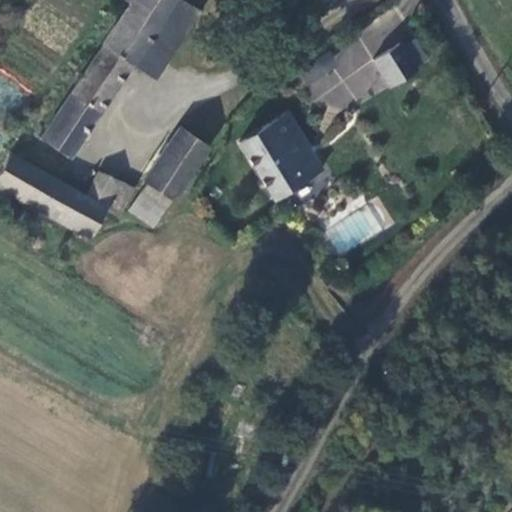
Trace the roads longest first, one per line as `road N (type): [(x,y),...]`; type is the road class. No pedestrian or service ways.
road 1 (unclassified): [(511,192),(474,223),(400,313),(268,511)]
road 2 (unknown): [(362,372),(329,335),(280,252)]
road 3 (unclassified): [(511,105),(448,0)]
